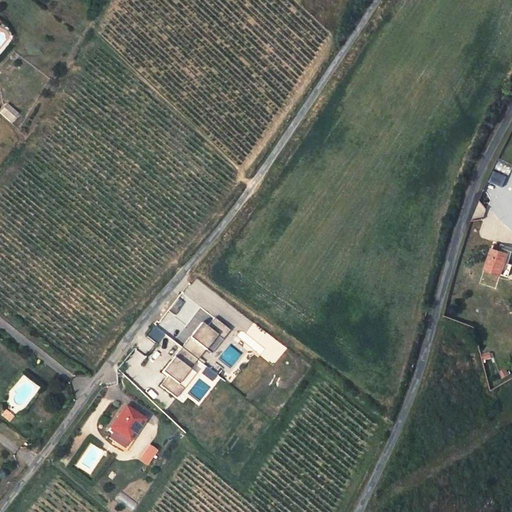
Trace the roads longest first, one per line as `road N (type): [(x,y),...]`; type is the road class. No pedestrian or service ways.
road 1 (unclassified): [(377,0),(247,192),(3,511)]
road 2 (unclassified): [(359,511),(419,368),(470,191),(511,104)]
